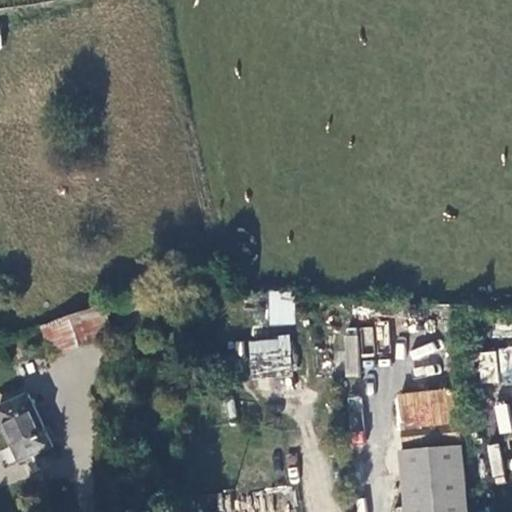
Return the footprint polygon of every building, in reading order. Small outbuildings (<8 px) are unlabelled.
[(267,324),(294,325),(295,291),(268,290),(267,324)] [(38,326),(48,357),(114,336),(104,305),(38,326)] [(344,329),(344,377),(357,377),(357,328),(344,329)] [(290,337),(248,339),(249,374),(292,372),(290,337)] [(433,341),(409,350),(413,361),(437,353),(433,341)] [(479,381),(511,380),(511,347),(479,348),(479,381)] [(398,432),(452,427),(448,387),(394,393),(398,432)] [(0,404),(0,426),(16,462),(51,446),(27,392),(0,404)] [(510,433),(508,402),(495,403),(497,434),(510,433)] [(493,484),(506,481),(498,443),(485,445),(493,484)] [(398,450),(402,511),(467,511),(462,445),(398,450)]
